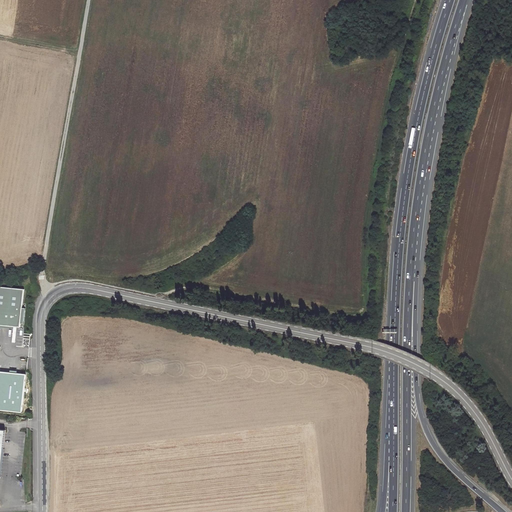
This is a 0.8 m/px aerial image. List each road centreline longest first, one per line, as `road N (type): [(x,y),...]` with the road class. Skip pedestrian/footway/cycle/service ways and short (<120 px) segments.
road 1 (unclassified): [(511,479),(460,395),(400,356),(71,287),(53,293),(40,316),(42,511)]
road 2 (motorway): [(449,0),(405,193),(393,462)]
road 3 (motorway): [(408,315),(424,157),(463,0)]
road 4 (track): [(53,293),(41,275),(79,54)]
road 5 (motorway): [(502,511),(426,431),(408,315)]
road 6 (motorway): [(405,511),(408,315)]
